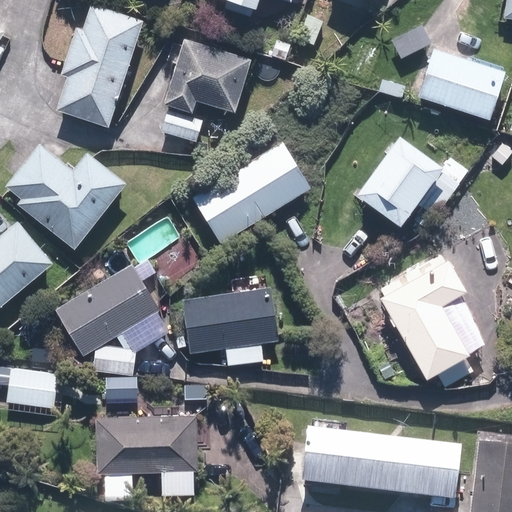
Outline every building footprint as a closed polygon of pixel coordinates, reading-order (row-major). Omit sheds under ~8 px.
[(218,0),(248,9),(251,0),(276,0),(287,3),(287,0),(218,0)] [(511,0),(501,0),(499,19),(511,21),(511,0)] [(103,128),(138,22),(86,5),(51,111),(103,128)] [(311,46),(320,21),(303,16),(294,40),(311,46)] [(387,41),(397,60),(426,45),(417,26),(387,41)] [(245,61),(179,40),(158,105),(185,113),(189,102),(228,114),(245,61)] [(499,72),(426,50),(411,98),(483,121),(499,72)] [(511,134),(511,105),(503,131),(511,134)] [(163,113),(157,132),(192,142),(197,123),(163,113)] [(392,228),(433,169),(389,138),(347,197),(392,228)] [(216,245),(305,189),(277,144),(187,199),(216,245)] [(16,200),(13,205),(68,250),(120,185),(82,154),(68,171),(34,145),(0,187),(16,200)] [(0,304),(47,264),(12,222),(0,231),(0,304)] [(462,357),(433,307),(457,293),(439,261),(373,298),(420,381),(462,357)] [(78,356),(92,348),(88,370),(128,376),(132,350),(98,345),(153,313),(125,265),(51,308),(78,356)] [(263,289),(177,300),(184,353),(270,342),(263,289)] [(222,350),(223,365),(258,361),(257,346),(222,350)] [(0,368),(0,384),(5,386),(3,402),(51,408),(55,375),(0,368)] [(92,474),(157,472),(158,496),(189,495),(188,471),(192,471),(191,415),(90,418),(92,474)] [(482,511),(488,463),(343,447),(337,501),(437,511),(482,511)]
